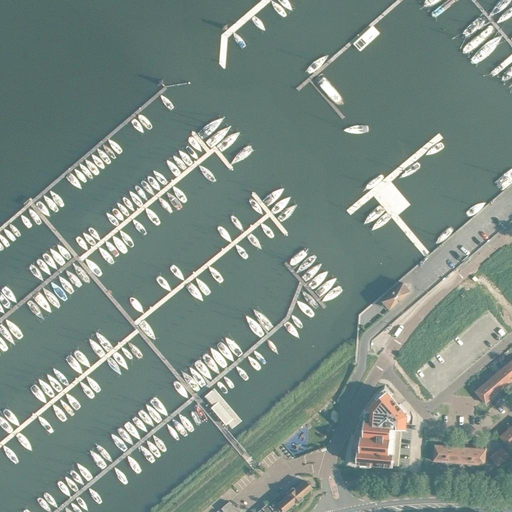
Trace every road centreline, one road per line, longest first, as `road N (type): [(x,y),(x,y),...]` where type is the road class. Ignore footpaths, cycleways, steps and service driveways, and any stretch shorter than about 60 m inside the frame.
road 1 (unclassified): [(380,357),(416,310),(511,224)]
road 2 (secondary): [(511,496),(414,494),(332,506)]
road 3 (unclassified): [(332,506),(325,465),(332,436),(380,357)]
road 4 (secondary): [(383,511),(511,506)]
